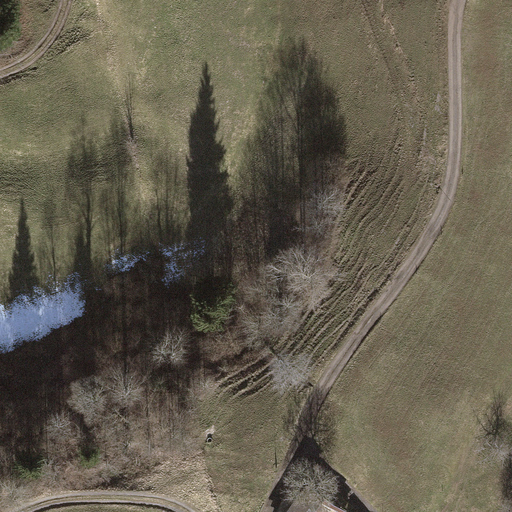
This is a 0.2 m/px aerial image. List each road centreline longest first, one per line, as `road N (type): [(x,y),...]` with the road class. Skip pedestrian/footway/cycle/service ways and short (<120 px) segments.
road 1 (track): [(264,511),(308,403),(441,209),(452,165),(453,0)]
road 2 (track): [(182,511),(65,498),(28,511)]
